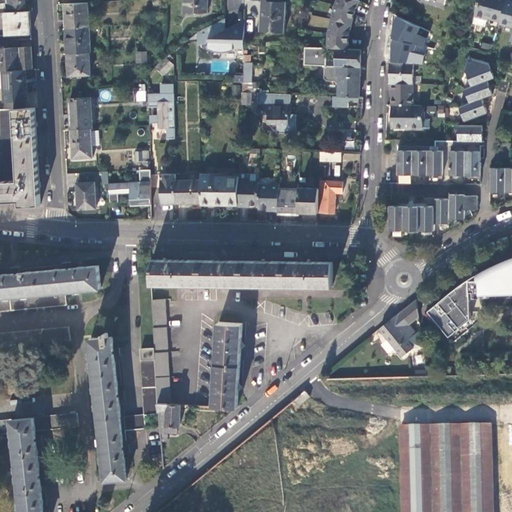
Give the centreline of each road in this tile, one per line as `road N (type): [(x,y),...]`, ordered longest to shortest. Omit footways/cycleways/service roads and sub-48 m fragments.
road 1 (secondary): [(140,511),(334,351),(404,279)]
road 2 (residential): [(52,229),(367,239)]
road 3 (residential): [(382,0),(367,239)]
road 4 (residential): [(52,229),(44,0)]
road 5 (secondary): [(404,279),(511,226)]
